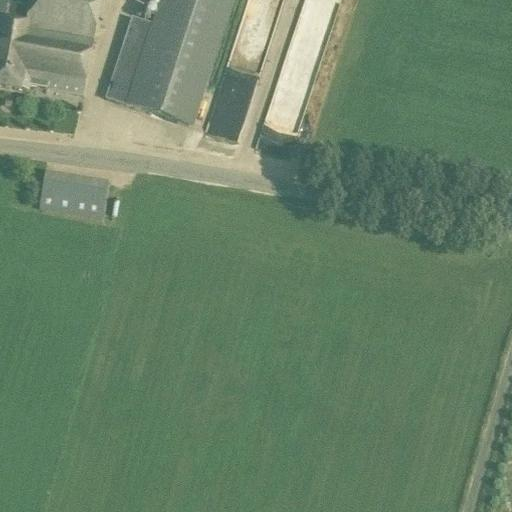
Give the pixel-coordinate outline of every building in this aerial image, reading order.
[(82,99),(100,0),(29,0),(24,26),(1,22),(0,25),(0,89),(27,95),(28,88),(45,91),(45,92),(82,99)] [(188,130),(230,0),(160,0),(152,28),(131,21),(105,102),(125,108),(124,109),(188,130)] [(290,16),(273,65),(305,76),(331,0),(278,0),(275,10),(290,16)] [(233,15),(211,113),(240,119),(263,22),(233,15)] [(260,139),(277,143),(284,111),(266,108),(260,139)] [(55,214),(60,178),(44,175),(39,211),(55,214)] [(108,186),(92,183),(86,219),(102,221),(108,186)]
